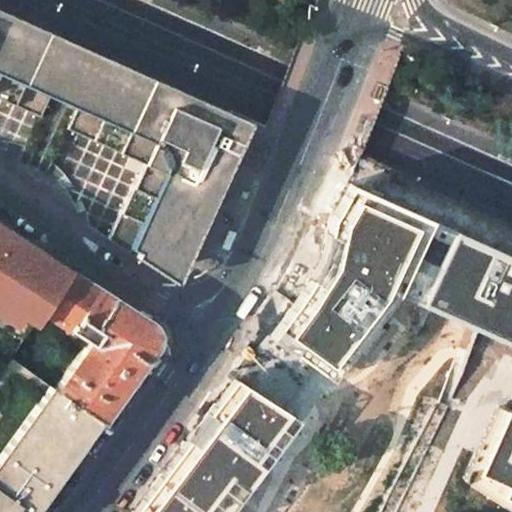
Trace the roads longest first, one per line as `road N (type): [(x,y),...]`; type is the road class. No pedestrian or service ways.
road 1 (secondary): [(511,175),(119,0)]
road 2 (secondary): [(16,0),(279,114),(383,141)]
road 3 (tertiary): [(357,11),(263,249),(209,337)]
road 4 (secondary): [(71,0),(383,141)]
road 5 (tertiary): [(209,337),(83,258),(50,223),(0,191)]
road 6 (tertiary): [(209,337),(87,511)]
road 7 (tertiary): [(511,79),(357,11)]
road 8 (secondary): [(383,141),(511,200)]
